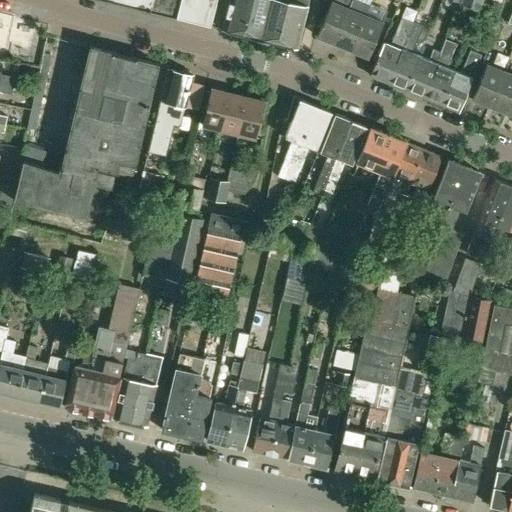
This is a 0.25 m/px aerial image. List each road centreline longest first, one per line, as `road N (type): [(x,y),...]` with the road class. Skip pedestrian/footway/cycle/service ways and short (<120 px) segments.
road 1 (residential): [(511,158),(300,74),(35,0)]
road 2 (unclassified): [(382,511),(0,418)]
